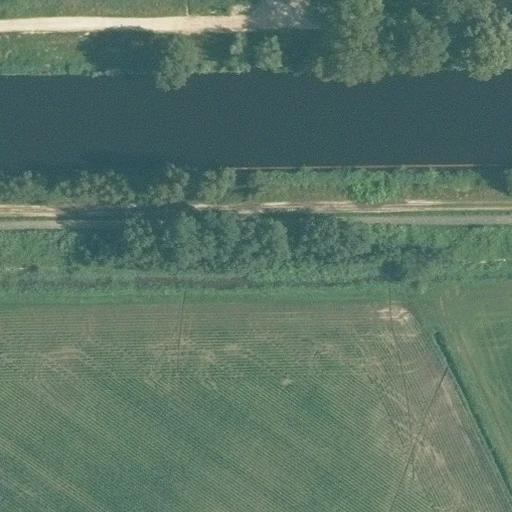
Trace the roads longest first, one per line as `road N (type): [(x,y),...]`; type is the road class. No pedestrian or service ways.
road 1 (track): [(511,197),(0,200)]
road 2 (track): [(0,21),(314,20)]
road 3 (unclassified): [(511,20),(335,23),(281,0)]
